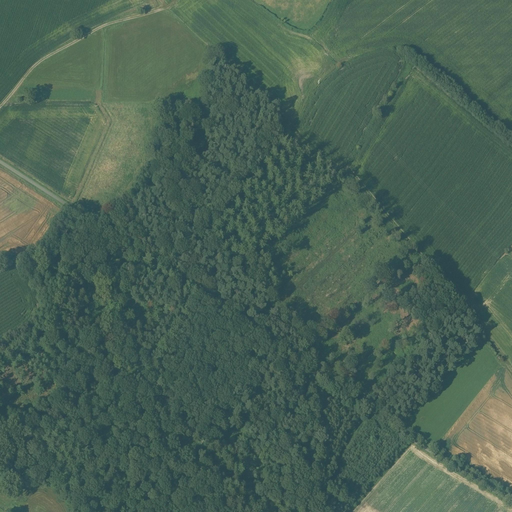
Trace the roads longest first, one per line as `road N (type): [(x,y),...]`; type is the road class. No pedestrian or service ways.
road 1 (unclassified): [(0,162),(511,500)]
road 2 (track): [(0,106),(48,55),(176,0)]
